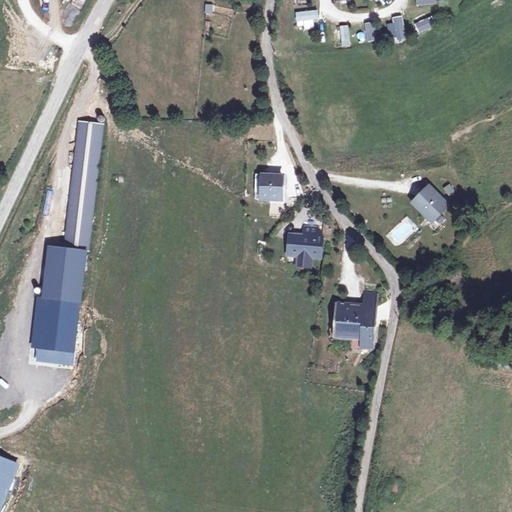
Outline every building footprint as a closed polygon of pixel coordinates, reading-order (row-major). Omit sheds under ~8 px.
[(316,28),(315,10),(295,12),(296,29),(316,28)] [(392,17),(393,24),(388,24),(389,40),(405,39),(403,16),(392,17)] [(419,33),(434,26),(430,16),(414,23),(419,33)] [(375,21),(365,23),(367,41),(377,40),(375,21)] [(335,29),(336,41),(350,40),(349,27),(335,29)] [(104,125),(79,122),(65,249),(50,247),(45,297),(80,302),(86,251),(89,251),(104,125)] [(283,156),(260,160),(264,177),(268,177),(270,184),(288,179),(283,156)] [(444,187),(449,196),(457,192),(452,183),(444,187)] [(435,218),(449,205),(430,187),(417,200),(435,218)] [(306,209),(305,221),(323,223),(320,210),(306,209)] [(323,223),(305,221),(293,219),(291,239),(322,242),(324,223),(323,223)] [(382,278),(341,276),(340,308),(368,310),(367,318),(380,319),(382,278)] [(0,457),(0,511),(19,466),(0,457)]
